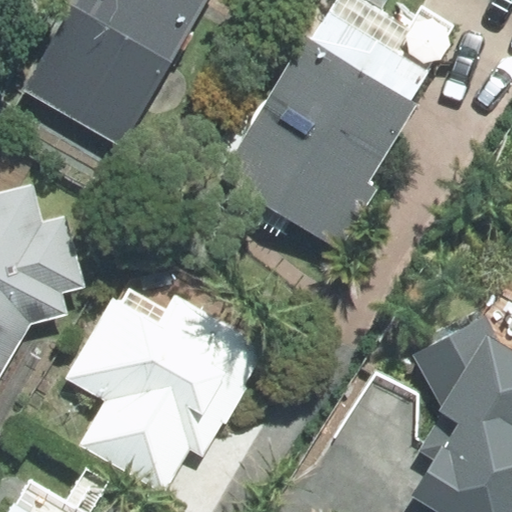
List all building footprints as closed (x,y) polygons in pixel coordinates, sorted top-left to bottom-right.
[(56,0),(13,80),(126,141),(202,0),(56,0)] [(323,0),(229,178),(338,235),(455,15),(426,0),(323,0)] [(0,355),(87,201),(0,153),(0,355)] [(78,424),(173,482),(267,330),(150,258),(81,371),(102,384),(78,424)] [(413,340),(444,396),(384,503),(399,511),(511,511),(511,331),(500,325),(486,300),(413,340)] [(86,511),(26,477),(5,511),(86,511)]
